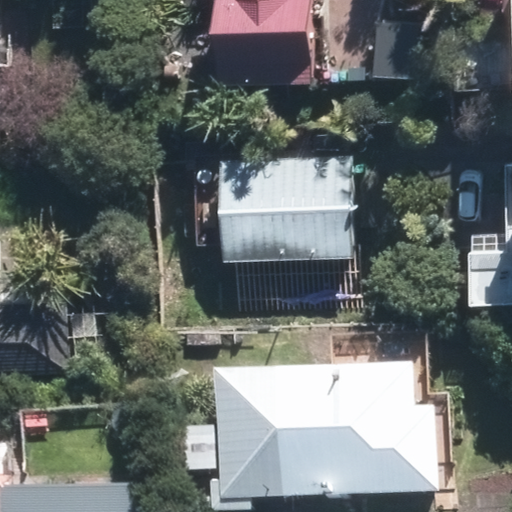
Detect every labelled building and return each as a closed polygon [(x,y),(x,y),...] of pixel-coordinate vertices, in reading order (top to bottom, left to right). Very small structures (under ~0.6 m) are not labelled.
[(308,0),(209,0),(203,44),(215,96),(311,92),(308,0)] [(511,0),(501,0),(502,108),(511,107),(511,0)] [(245,248),(379,246),(380,190),(373,144),(244,146),(252,195),(245,248)] [(476,248),(463,261),(466,314),(511,311),(511,195),(511,196),(508,245),(476,248)] [(0,361),(89,356),(86,289),(0,293),(0,361)] [(349,364),(236,366),(237,474),(227,474),(228,498),(228,509),(269,508),(268,496),(460,490),(464,401),(443,402),(446,364),(442,330),(349,333),(349,364)] [(0,511),(159,511),(159,481),(40,485),(39,474),(0,475),(0,511)]
